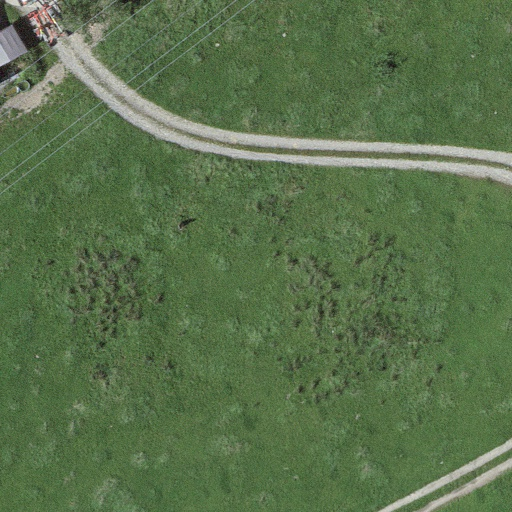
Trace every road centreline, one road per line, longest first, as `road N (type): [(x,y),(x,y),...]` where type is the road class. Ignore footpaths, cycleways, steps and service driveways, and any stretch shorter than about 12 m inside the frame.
road 1 (track): [(511,166),(250,144),(129,107),(38,0)]
road 2 (track): [(410,511),(511,441)]
